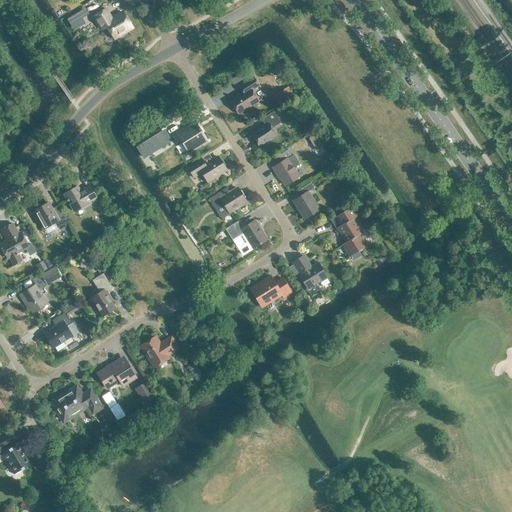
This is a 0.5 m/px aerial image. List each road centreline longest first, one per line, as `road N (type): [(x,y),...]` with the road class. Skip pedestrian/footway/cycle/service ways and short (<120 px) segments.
road 1 (unclassified): [(31,388),(156,313),(211,293),(288,242),(174,49)]
road 2 (secondary): [(511,224),(354,0)]
road 3 (unclassified): [(0,197),(99,94),(174,49)]
